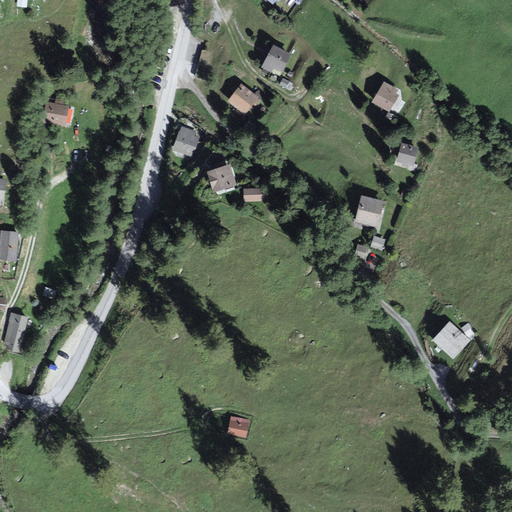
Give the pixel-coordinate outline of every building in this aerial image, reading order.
[(290,55),(274,46),(262,67),(279,76),(290,55)] [(400,92),(384,84),(373,103),(389,112),(400,92)] [(259,99),(241,85),(228,102),(246,116),(259,99)] [(55,104),(48,102),(44,122),(65,126),(68,108),(62,105),(63,99),(56,98),(55,104)] [(201,132),(182,126),(174,150),(193,156),(201,132)] [(418,149),(401,145),(396,164),(413,168),(418,149)] [(230,166),(208,173),(214,193),(236,186),(230,166)] [(263,188),(243,189),(244,202),(264,201),(263,188)] [(411,191),(403,188),(400,199),(408,201),(411,191)] [(385,202),(362,197),(356,222),(378,228),(385,202)] [(17,233),(2,231),(0,245),(0,260),(14,262),(17,233)] [(386,239),(374,236),(370,248),(382,251),(386,239)] [(366,247),(353,243),(349,258),(362,262),(366,247)] [(28,318),(12,314),(3,349),(19,353),(28,318)] [(470,342),(449,323),(432,342),(454,360),(470,342)] [(249,421),(230,417),(227,434),(246,438),(249,421)]
